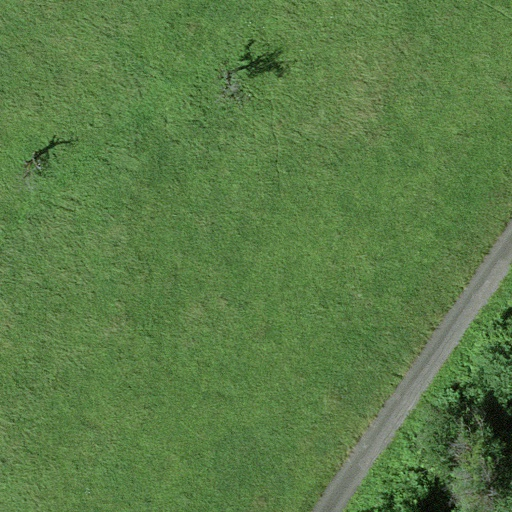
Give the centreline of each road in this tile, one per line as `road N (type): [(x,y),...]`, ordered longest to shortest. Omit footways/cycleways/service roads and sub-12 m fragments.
road 1 (track): [(511,209),(300,511)]
road 2 (track): [(246,0),(0,230)]
